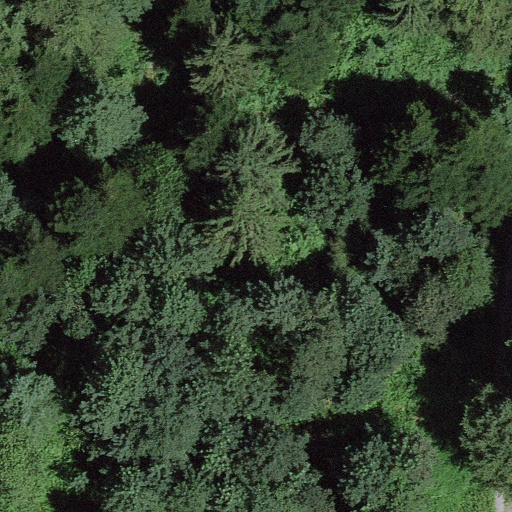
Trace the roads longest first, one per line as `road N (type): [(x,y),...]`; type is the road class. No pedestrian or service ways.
road 1 (track): [(0,183),(103,147),(229,119),(470,87),(511,93)]
road 2 (track): [(510,511),(504,394),(511,279)]
